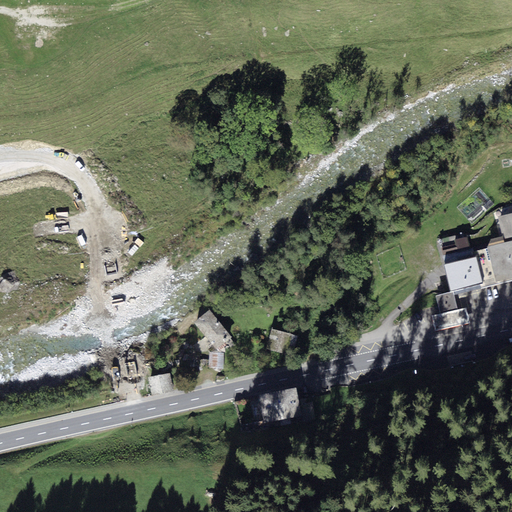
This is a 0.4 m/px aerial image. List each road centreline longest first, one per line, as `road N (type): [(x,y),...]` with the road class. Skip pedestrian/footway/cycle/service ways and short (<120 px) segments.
road 1 (primary): [(0,443),(511,325)]
road 2 (track): [(0,8),(60,23),(141,0)]
